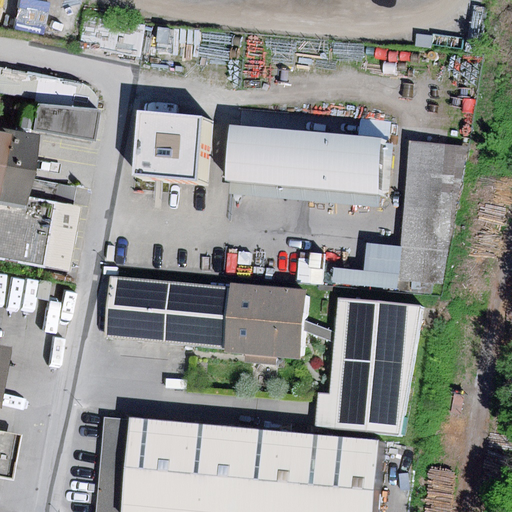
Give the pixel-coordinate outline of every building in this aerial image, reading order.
[(0,90),(66,102),(70,78),(0,65),(0,90)] [(32,101),(31,107),(29,105),(26,103),(24,103),(21,104),(20,107),(16,125),(89,139),(93,107),(32,101)] [(208,120),(143,114),(137,179),(202,185),(208,120)] [(0,126),(0,257),(35,263),(46,199),(14,193),(17,176),(25,131),(0,126)] [(385,138),(230,126),(226,182),(380,195),(385,138)] [(466,148),(414,143),(400,247),(397,279),(442,284),(466,148)] [(46,199),(69,203),(72,186),(17,176),(14,193),(46,199)] [(380,195),(226,182),(225,196),(378,208),(380,195)] [(46,199),(35,263),(63,268),(74,203),(69,203),(46,199)] [(397,279),(400,247),(366,243),(363,270),(335,267),(333,283),(396,290),(397,279)] [(227,350),(232,289),(112,279),(107,339),(227,350)] [(310,292),(232,286),(232,289),(227,350),(226,354),(304,361),(306,332),(307,321),(310,292)] [(331,395),(318,394),(316,427),(396,436),(421,306),(340,298),(337,334),(336,344),(331,395)] [(336,344),(337,334),(307,321),(306,332),(336,344)] [(384,511),(390,442),(107,418),(99,511),(384,511)] [(14,432),(0,429),(0,475),(6,477),(14,432)]
